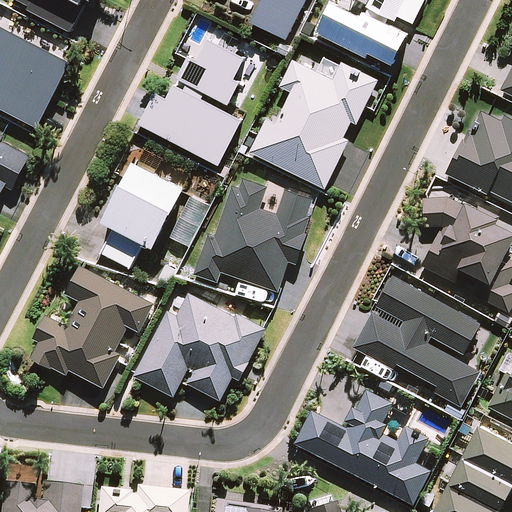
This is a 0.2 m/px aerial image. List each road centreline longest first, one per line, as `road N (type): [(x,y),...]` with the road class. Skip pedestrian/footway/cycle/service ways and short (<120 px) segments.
road 1 (residential): [(0,421),(213,448),(261,432),(482,0)]
road 2 (residential): [(159,0),(0,308)]
